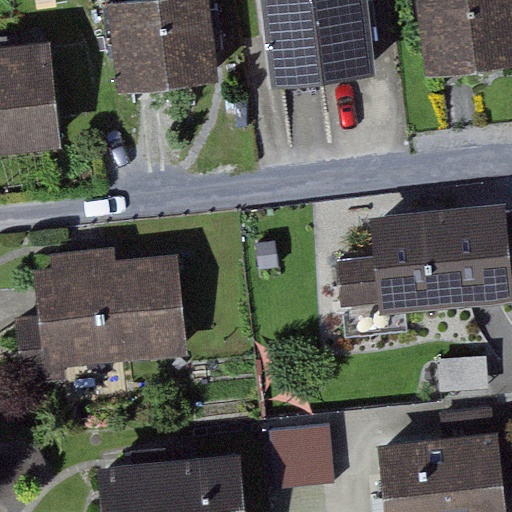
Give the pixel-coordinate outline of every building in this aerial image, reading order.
[(205,0),(188,0),(113,9),(123,91),(215,80),(205,0)] [(362,0),(268,0),(277,75),(370,64),(362,0)] [(511,0),(421,0),(431,71),(511,60),(511,0)] [(59,49),(0,55),(0,147),(70,140),(59,49)] [(504,206),(380,215),(387,303),(511,293),(504,206)] [(333,306),(376,304),(372,213),(330,215),(333,306)] [(173,255),(41,265),(49,366),(181,356),(173,255)] [(334,421),(273,424),(277,487),(337,483),(334,421)] [(505,511),(500,437),(385,444),(389,511),(505,511)] [(246,511),(242,456),(100,467),(103,511),(246,511)]
